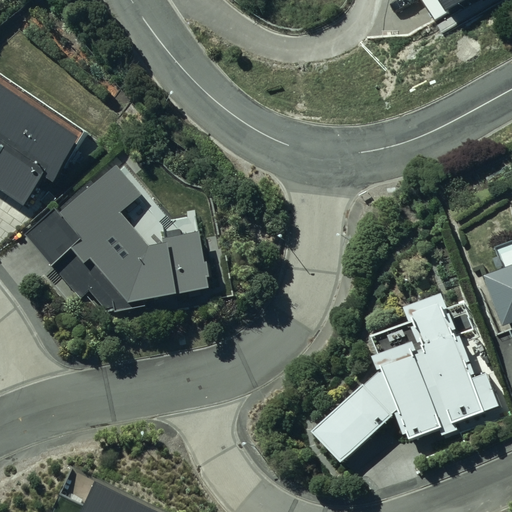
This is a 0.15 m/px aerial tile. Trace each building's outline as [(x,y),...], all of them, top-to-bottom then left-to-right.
[(0,70),(0,183),(29,203),(50,171),(60,178),(91,131),(0,70)] [(62,203),(29,233),(84,298),(93,291),(108,310),(151,303),(150,297),(216,284),(214,273),(217,272),(214,257),(210,257),(204,229),(167,236),(168,240),(155,242),(126,210),(148,191),(122,162),(67,210),(62,203)] [(511,239),(497,245),(505,264),(489,270),(508,322),(511,320),(511,239)] [(375,334),(381,351),(387,368),(319,427),(348,460),(401,412),(408,432),(411,431),(413,437),(443,426),(446,434),(463,428),(460,420),(504,404),(492,369),(478,374),(464,333),(477,329),(466,299),(455,303),(449,289),(411,303),(417,319),(375,334)] [(180,511),(93,471),(71,511),(180,511)]
